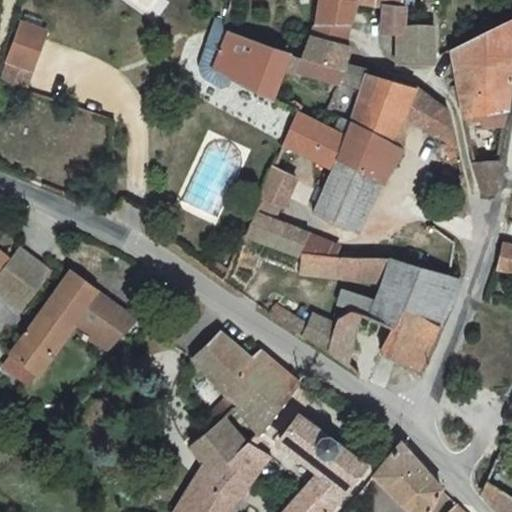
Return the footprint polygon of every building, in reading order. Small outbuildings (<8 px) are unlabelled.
[(124,0),(155,20),(168,1),(166,0),(124,0)] [(177,0),(205,19),(216,0),(177,0)] [(380,0),(325,0),(326,0),(321,26),(359,29),(360,7),(381,8),(380,0)] [(405,36),(406,66),(439,63),(439,27),(413,26),(413,7),(421,7),(421,0),(380,0),(381,8),(390,8),(390,36),(405,36)] [(32,22),(13,79),(38,87),(58,31),(32,22)] [(488,132),(509,127),(511,103),(511,23),(457,53),(471,119),(483,117),(488,132)] [(359,29),(321,26),(320,37),(358,45),(359,29)] [(234,35),(231,43),(228,53),(213,48),(206,68),(207,74),(209,79),(214,82),(228,88),(234,86),(239,77),(278,98),(290,68),(294,56),(234,35)] [(358,45),(320,37),(316,64),(308,61),(306,73),(347,87),(353,71),(356,52),(358,45)] [(308,61),(294,56),(290,68),(306,73),(308,61)] [(368,95),(375,76),(353,71),(347,87),(347,88),(368,95)] [(422,88),(404,83),(375,76),(368,95),(358,118),(346,114),(341,127),(329,123),(306,114),(291,149),(342,171),(323,216),(358,229),(409,117),(422,88)] [(462,144),(458,122),(454,110),(422,88),(409,117),(462,144)] [(341,127),(346,114),(334,110),(329,123),(341,127)] [(462,169),(467,168),(465,152),(457,156),(462,169)] [(503,165),(482,167),(486,179),(488,189),(489,193),(491,195),(493,197),(495,197),(497,195),(499,192),(501,180),(503,165)] [(304,180),(281,172),(276,182),(265,209),(286,217),(291,203),(295,206),(304,180)] [(320,234),(263,216),(253,240),(310,258),(312,253),(320,234)] [(0,288),(31,309),(59,273),(27,250),(0,287),(0,288)] [(386,284),(395,260),(312,253),(310,258),(306,271),(386,284)] [(465,276),(395,260),(386,284),(381,296),(413,310),(447,326),(465,276)] [(119,347),(144,322),(103,291),(79,274),(20,354),(49,374),(84,325),(119,347)] [(374,316),(403,330),(413,310),(381,296),(344,288),(340,303),(352,308),(374,316)] [(336,354),(343,322),(319,312),(314,320),(283,308),(279,318),(298,332),(311,338),(321,344),(331,350),(336,354)] [(354,368),(374,316),(352,308),(343,318),(343,322),(336,354),(354,368)] [(429,366),(447,326),(413,310),(403,330),(391,356),(416,367),(417,366),(422,369),(426,369),(429,366)] [(219,380),(257,359),(227,331),(199,359),(219,380)] [(268,352),(257,359),(219,380),(245,409),(268,383),(285,365),(268,352)] [(287,408),(306,381),(285,365),(268,383),(245,409),(267,434),(275,425),(287,408)] [(452,409),(445,417),(452,425),(460,416),(452,409)] [(333,511),(372,465),(306,415),(289,438),(325,470),(311,489),(292,511),(333,511)] [(228,479),(251,453),(228,432),(207,456),(228,479)] [(416,511),(435,511),(447,489),(420,457),(407,441),(380,476),(416,511)] [(258,445),(251,453),(228,479),(197,511),(237,511),(245,499),(277,460),(258,445)] [(504,511),(511,511),(511,494),(492,482),(486,494),(504,511)]
